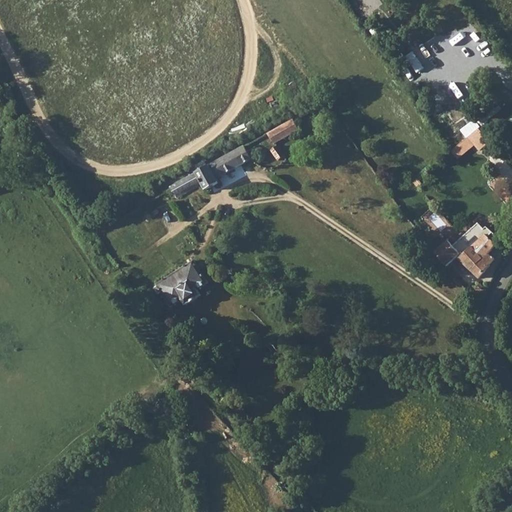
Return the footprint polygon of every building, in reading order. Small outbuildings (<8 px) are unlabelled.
[(415,52),(409,55),(419,72),(425,69),(415,52)] [(492,126),(511,114),(511,101),(486,116),(492,126)] [(292,118),(268,132),(274,143),(298,129),(292,118)] [(478,127),(470,134),(474,139),(482,132),(478,127)] [(244,145),(170,186),(171,189),(176,197),(202,184),(205,190),(220,182),(217,177),(252,158),(244,145)] [(278,159),(284,155),(276,145),(270,149),(278,159)] [(470,247),(459,258),(478,277),(495,258),(488,252),(496,244),(484,233),(473,244),(469,240),(467,243),(470,247)] [(447,240),(434,250),(446,264),(452,259),(457,254),(459,258),(470,247),(467,243),(464,240),(459,242),(452,245),(447,240)] [(499,245),(492,253),(497,257),(504,250),(499,245)] [(176,272),(156,285),(170,306),(182,299),(186,304),(201,295),(198,288),(208,282),(194,261),(176,272)] [(298,492),(287,501),(292,508),(304,498),(298,492)]
